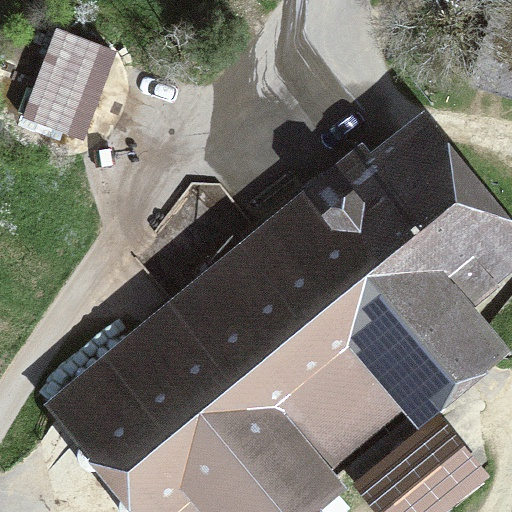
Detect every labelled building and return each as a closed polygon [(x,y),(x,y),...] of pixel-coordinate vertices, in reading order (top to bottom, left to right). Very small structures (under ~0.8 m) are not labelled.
[(451,0),(474,17),(487,0),(451,0)] [(511,98),(511,6),(499,2),(473,86),(511,98)] [(117,55),(55,32),(22,122),(84,144),(117,55)] [(367,159),(75,399),(168,511),(306,511),(333,490),(350,475),(358,484),(435,417),(430,410),(495,356),(448,299),(509,248),(425,146),(384,180),(367,159)] [(435,417),(358,484),(382,511),(443,511),(486,475),(435,417)]
